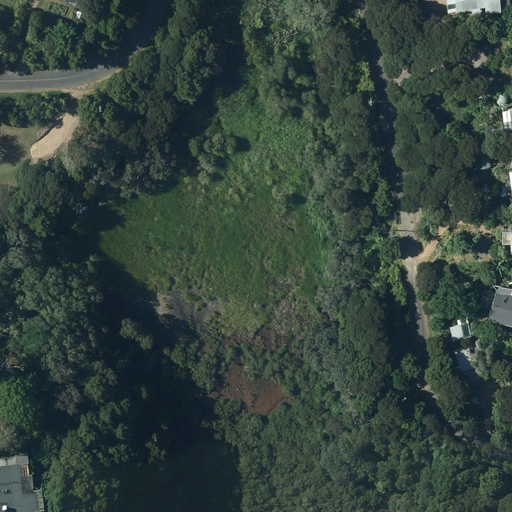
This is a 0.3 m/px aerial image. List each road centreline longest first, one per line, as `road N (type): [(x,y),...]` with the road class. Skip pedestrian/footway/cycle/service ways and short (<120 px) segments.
road 1 (residential): [(365,0),(391,116),(430,386),(462,433),(511,456)]
road 2 (residential): [(0,81),(96,69),(126,51),(157,0)]
